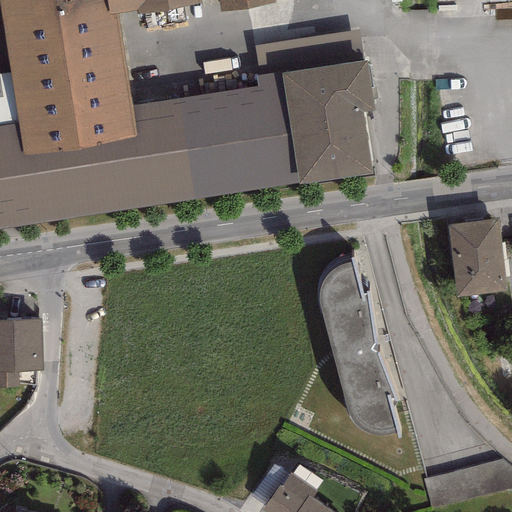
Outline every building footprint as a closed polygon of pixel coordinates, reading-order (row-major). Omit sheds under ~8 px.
[(0,0),(0,5),(19,123),(24,155),(137,137),(132,106),(117,15),(109,16),(106,0),(0,0)] [(106,0),(109,16),(117,15),(138,11),(140,16),(200,4),(199,0),(218,0),(221,11),(277,2),(276,0),(106,0)] [(281,74),(363,62),(358,30),(255,46),(260,77),(281,74)] [(281,74),(298,185),(372,174),(363,114),(374,113),(366,61),(363,62),(281,74)] [(0,229),(298,185),(281,74),(260,77),(254,78),(256,88),(132,106),(137,137),(24,155),(19,123),(0,125),(0,229)] [(447,225),(456,298),(506,291),(497,219),(447,225)] [(394,434),(399,432),(394,407),(395,402),(399,401),(377,349),(369,294),(363,296),(355,261),(348,263),(342,264),(336,266),(329,270),(324,276),(320,284),(318,295),(319,304),(347,415),(351,420),(356,426),(360,430),(366,433),(373,435),(379,436),(385,436),(394,434)] [(42,372),(40,319),(0,320),(0,387),(18,387),(17,372),(42,372)] [(511,468),(501,459),(422,479),(431,509),(511,488),(511,468)] [(330,511),(311,498),(316,492),(290,473),(281,486),(279,485),(260,511),(261,511),(330,511)]
